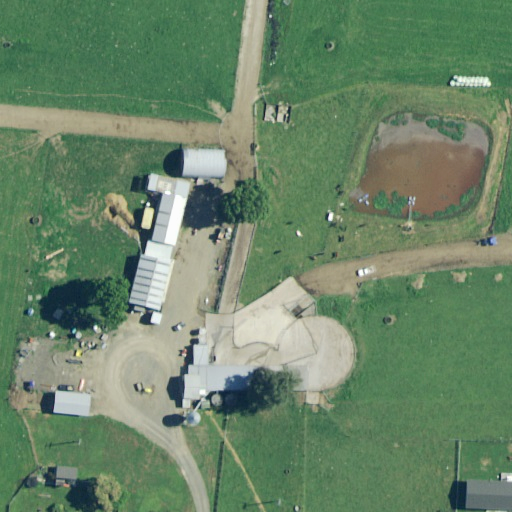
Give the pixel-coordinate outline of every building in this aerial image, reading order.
[(259,131),(278,132),(279,121),(293,122),(294,109),(265,107),(264,113),(261,113),(259,131)] [(226,148),(179,144),(176,180),(223,184),(226,148)] [(185,197),(163,192),(152,240),(174,245),(185,197)] [(168,261),(142,255),(131,302),(157,308),(168,261)] [(305,367),(182,364),(181,399),(197,399),(197,387),(304,389),(305,367)] [(67,392),(30,389),(29,410),(66,413),(67,392)] [(237,393),(201,393),(201,408),(237,409),(237,393)]
